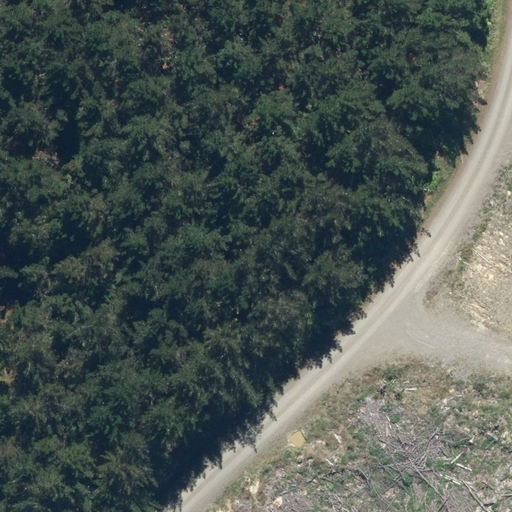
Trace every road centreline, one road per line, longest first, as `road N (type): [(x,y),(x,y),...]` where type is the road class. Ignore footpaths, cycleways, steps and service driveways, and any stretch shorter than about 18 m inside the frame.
road 1 (track): [(167,511),(347,328),(468,176),(510,0)]
road 2 (track): [(0,416),(17,319),(0,191)]
road 3 (track): [(347,328),(454,329),(511,342)]
